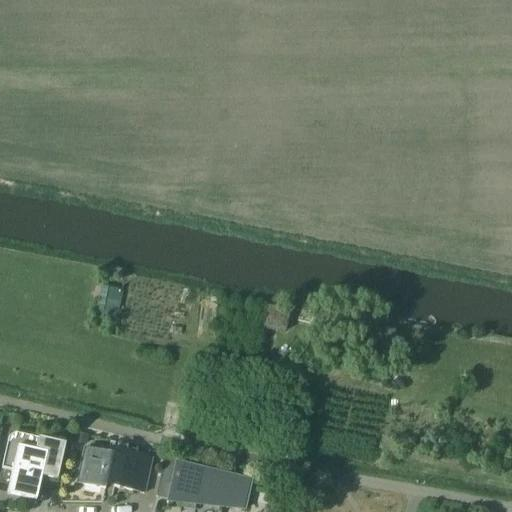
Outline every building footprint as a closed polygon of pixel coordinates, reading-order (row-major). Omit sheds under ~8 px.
[(331,322),(330,329),(346,332),(347,325),(331,322)] [(86,445),(88,436),(76,433),(74,442),(86,445)] [(39,439),(15,434),(9,438),(2,468),(12,471),(7,494),(31,499),(36,476),(58,480),(66,444),(39,438),(39,439)] [(86,448),(82,466),(88,467),(84,484),(78,483),(77,484),(105,490),(106,485),(144,494),(152,458),(115,449),(114,454),(86,448)] [(177,464),(179,457),(166,454),(157,495),(158,496),(158,495),(168,497),(167,503),(168,504),(169,502),(244,508),(244,510),(245,510),(252,480),(177,464)]
